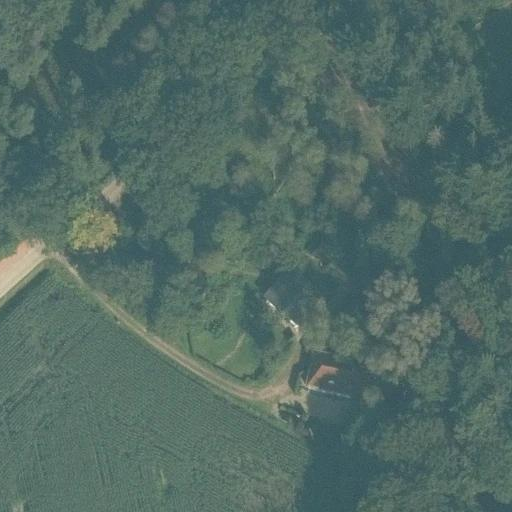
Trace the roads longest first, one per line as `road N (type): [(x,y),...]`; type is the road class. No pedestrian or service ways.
road 1 (unclassified): [(0,283),(103,187),(364,0)]
road 2 (track): [(319,0),(498,294)]
road 3 (track): [(498,294),(504,339),(470,393),(429,424),(485,511)]
